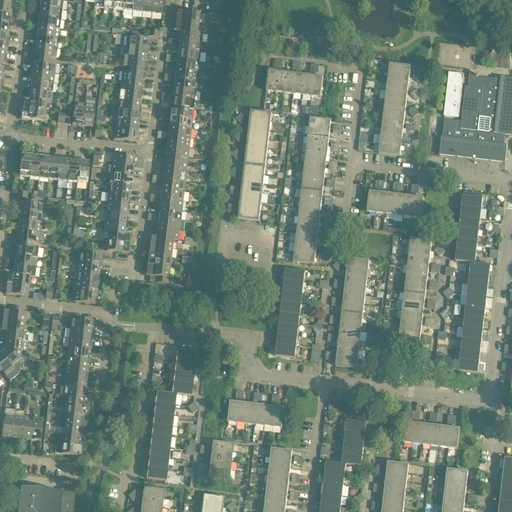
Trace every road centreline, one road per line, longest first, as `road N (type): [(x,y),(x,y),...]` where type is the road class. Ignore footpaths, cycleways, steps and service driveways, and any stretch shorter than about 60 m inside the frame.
road 1 (residential): [(482,401),(490,392),(510,214)]
road 2 (residential): [(110,313),(115,269),(135,270),(151,155)]
road 3 (residential): [(353,165),(511,186)]
road 4 (residential): [(324,383),(482,401)]
road 5 (residential): [(126,481),(135,466),(153,328)]
road 6 (residential): [(151,155),(169,0)]
road 7 (residential): [(89,465),(109,324)]
road 8 (residential): [(11,137),(151,155)]
road 9 (residential): [(11,137),(25,0)]
road 10 (residential): [(213,335),(244,338),(261,376),(324,383)]
road 11 (residential): [(0,270),(11,137)]
road 12 (residential): [(309,511),(324,383)]
road 13 (residential): [(333,65),(363,68),(353,165)]
road 14 (residential): [(490,511),(502,405),(482,401)]
